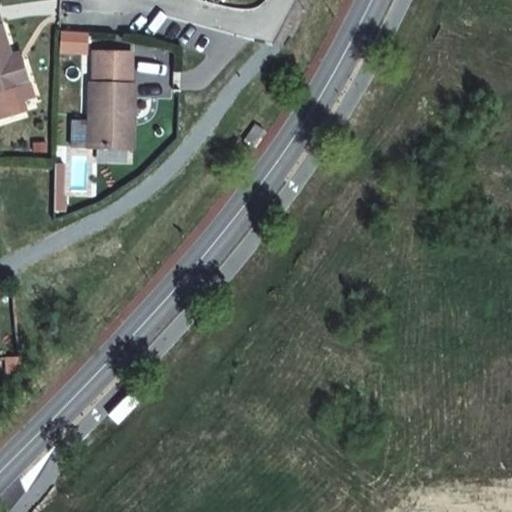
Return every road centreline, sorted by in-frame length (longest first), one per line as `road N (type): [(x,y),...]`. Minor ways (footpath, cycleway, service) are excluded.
road 1 (secondary): [(0,480),(72,409),(213,239),(374,0)]
road 2 (residential): [(291,0),(266,28),(130,0)]
